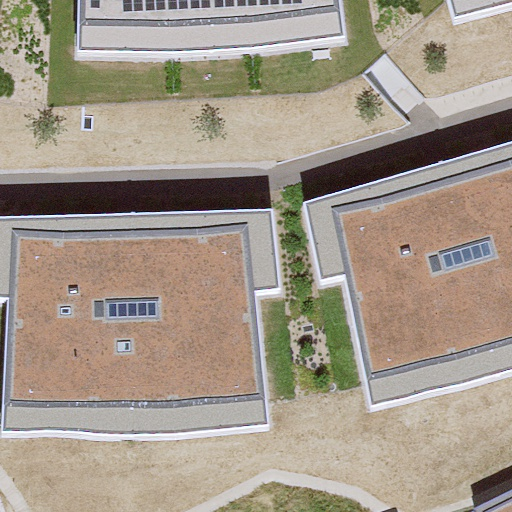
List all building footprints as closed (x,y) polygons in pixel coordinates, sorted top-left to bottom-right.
[(340,0),(68,0),(76,74),(341,56),(340,0)] [(511,0),(433,0),(445,35),(511,15),(511,0)] [(511,169),(312,229),(376,428),(511,389),(511,169)] [(276,235),(0,244),(0,423),(2,454),(267,447),(276,235)] [(511,511),(511,493),(476,511),(472,511),(511,511)]
